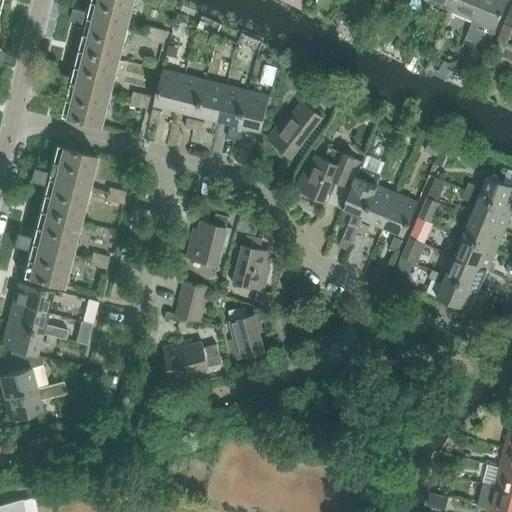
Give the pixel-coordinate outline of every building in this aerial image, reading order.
[(70,89),(63,116),(103,126),(135,0),(92,0),(89,12),(74,8),(71,20),(86,24),(73,77),(57,73),(54,85),(70,89)] [(429,0),(451,9),(455,0),(429,0)] [(455,0),(451,9),(473,19),(481,0),(455,0)] [(508,0),(481,0),(473,19),(496,28),(508,0)] [(496,43),(496,44),(505,48),(511,31),(511,27),(504,24),(496,43)] [(147,39),(163,44),(167,31),(150,27),(147,39)] [(154,105),(176,110),(185,75),(163,70),(154,105)] [(176,110),(197,115),(206,80),(185,75),(176,110)] [(197,115),(218,121),(227,86),(206,80),(197,115)] [(218,121),(239,126),(248,91),(227,86),(218,121)] [(248,91),(239,126),(261,131),(270,96),(248,91)] [(130,105),(147,109),(150,96),(133,92),(130,105)] [(292,158),(323,116),(315,110),(303,101),(295,111),(284,126),(280,123),(267,139),(292,158)] [(153,110),(150,119),(159,122),(162,112),(153,110)] [(185,128),(193,130),(196,120),(188,118),(185,128)] [(196,120),(193,130),(202,132),(204,122),(196,120)] [(227,139),(235,141),(238,131),(229,129),(227,139)] [(238,131),(235,141),(244,143),(246,133),(238,131)] [(309,173),(304,171),(296,190),(324,202),(333,180),(344,185),(355,159),(321,144),(309,173)] [(30,181),(45,185),(32,237),(16,233),(13,246),(29,250),(22,277),(62,287),(96,156),(55,145),(48,172),(33,168),(30,181)] [(382,174),(361,165),(343,210),(352,214),(342,240),(351,243),(353,244),(358,233),(362,223),(364,218),(377,185),(382,174)] [(511,185),(488,176),(480,197),(511,210),(511,185)] [(465,191),(475,195),(478,187),(469,183),(465,191)] [(397,194),(377,185),(364,218),(383,227),(397,194)] [(114,202),(123,204),(126,192),(109,188),(106,200),(114,202)] [(475,195),(465,191),(462,199),(471,203),(475,195)] [(418,203),(397,194),(383,227),(404,236),(418,203)] [(511,210),(480,197),(471,216),(504,231),(511,212),(511,210)] [(419,218),(430,222),(439,203),(427,198),(419,218)] [(187,258),(217,266),(229,217),(216,214),(214,224),(202,221),(197,239),(192,238),(187,258)] [(471,216),(463,236),(496,251),(504,231),(471,216)] [(362,223),(358,233),(366,236),(370,227),(362,223)] [(246,235),(234,283),(263,291),(269,271),(264,269),(268,251),(260,249),(263,239),(246,235)] [(463,236),(454,256),(488,270),(496,251),(463,236)] [(390,246),(398,250),(403,241),(394,237),(390,246)] [(410,238),(401,258),(413,263),(421,242),(410,238)] [(342,240),(339,246),(348,250),(351,243),(342,240)] [(89,265),(98,267),(101,255),(92,253),(89,265)] [(101,255),(98,267),(106,269),(109,257),(101,255)] [(454,256),(446,276),(485,292),(490,281),(488,278),(485,276),(488,270),(454,256)] [(441,274),(432,270),(429,278),(438,282),(441,274)] [(391,285),(402,290),(405,282),(403,276),(395,273),(391,285)] [(485,292),(446,276),(437,297),(470,311),(473,304),(477,306),(480,305),(485,292)] [(17,282),(12,304),(47,313),(52,291),(17,282)] [(181,294),(206,300),(209,289),(184,282),(181,294)] [(206,300),(181,294),(179,305),(203,311),(206,300)] [(98,302),(88,300),(83,321),(92,324),(98,302)] [(12,304),(6,325),(41,334),(47,313),(12,304)] [(200,322),(203,311),(179,305),(176,316),(200,322)] [(230,340),(235,360),(265,353),(254,314),(248,316),(246,310),(230,314),(231,321),(230,321),(235,339),(230,340)] [(41,334),(6,325),(1,347),(12,350),(36,356),(41,334)] [(46,335),(56,337),(58,329),(48,326),(46,335)] [(56,337),(46,335),(44,343),(54,346),(56,337)] [(163,348),(171,378),(218,365),(214,352),(206,355),(203,343),(184,348),(183,343),(163,348)] [(42,357),(36,356),(12,350),(7,373),(30,367),(40,364),(42,357)] [(0,375),(0,392),(1,398),(36,389),(30,367),(7,373),(0,375)] [(36,389),(1,398),(7,420),(42,411),(36,389)] [(511,450),(505,448),(500,468),(511,471),(511,450)] [(177,466),(162,461),(159,474),(156,485),(170,490),(174,478),(177,466)] [(495,488),(511,492),(511,471),(500,468),(495,488)] [(490,508),(507,511),(511,511),(511,492),(495,488),(490,508)] [(0,511),(24,511),(21,500),(0,505),(0,511)]
